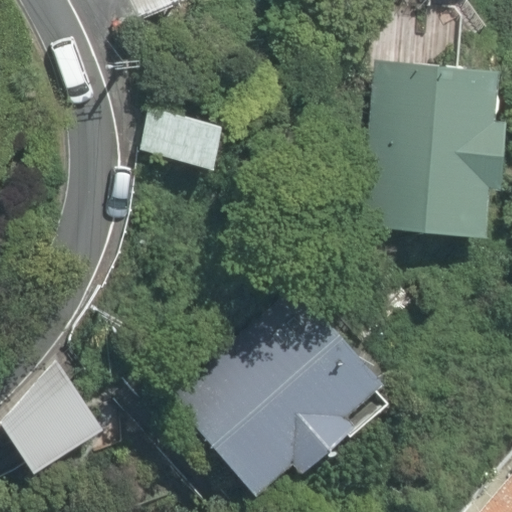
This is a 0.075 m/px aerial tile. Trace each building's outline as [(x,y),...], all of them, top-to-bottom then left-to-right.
[(502,116),(485,116),(487,56),(369,51),(361,223),(480,229),(482,169),(499,170),(502,116)] [(222,113),(146,96),(135,144),(211,161),(222,113)] [(251,490),(292,459),(305,476),(362,433),(350,416),(380,393),(317,309),(188,406),(251,490)] [(50,358),(0,409),(0,422),(30,470),(102,426),(50,358)] [(511,511),(511,471),(479,511),(511,511)]
